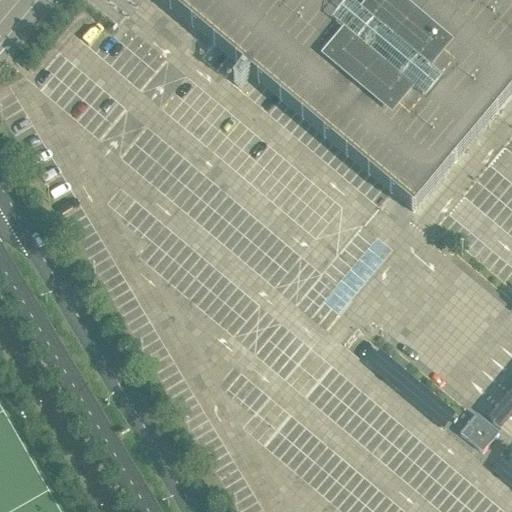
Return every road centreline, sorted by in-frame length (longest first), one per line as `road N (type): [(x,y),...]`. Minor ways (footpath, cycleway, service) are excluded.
road 1 (secondary): [(193,511),(0,190)]
road 2 (secondary): [(0,264),(148,511)]
road 3 (unknown): [(289,33),(436,157)]
road 4 (unknown): [(393,0),(384,19),(389,39),(416,70),(453,71),(480,52)]
